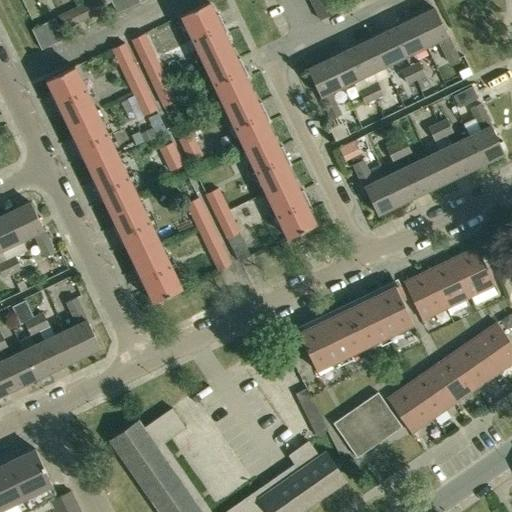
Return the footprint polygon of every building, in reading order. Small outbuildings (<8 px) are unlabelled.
[(106,0),(90,0),(81,5),(87,17),(109,6),(106,0)] [(125,0),(111,0),(117,13),(129,7),(125,0)] [(332,0),(310,0),(315,8),(332,0)] [(341,9),(337,0),(332,0),(315,8),(320,19),(341,9)] [(209,1),(181,14),(203,60),(230,47),(224,34),(228,32),(219,14),(216,16),(209,1)] [(81,5),(59,15),(65,28),(87,17),(81,5)] [(413,18),(426,46),(438,40),(449,62),(458,58),(434,8),(413,18)] [(55,18),(43,23),(53,44),(64,38),(55,18)] [(405,56),(426,46),(413,18),(392,28),(405,56)] [(43,23),(32,28),(42,49),(53,44),(43,23)] [(384,66),(405,56),(392,28),(371,39),(384,66)] [(363,76),(384,66),(371,39),(350,49),(363,76)] [(230,47),(203,60),(224,103),(251,90),(245,77),(248,76),(239,58),(237,59),(230,47)] [(341,86),(363,76),(350,49),(328,59),(341,86)] [(155,55),(143,61),(154,84),(166,78),(155,55)] [(330,91),(341,86),(328,59),(307,69),(331,119),(341,114),(330,91)] [(411,68),(416,78),(425,74),(420,64),(411,68)] [(135,65),(123,70),(134,93),(146,87),(135,65)] [(74,66),(47,79),(54,93),(51,95),(59,113),(63,111),(69,124),(96,111),(74,66)] [(411,68),(402,72),(407,82),(416,78),(411,68)] [(166,78),(154,84),(164,105),(176,100),(166,78)] [(368,88),(373,98),(382,94),(377,84),(368,88)] [(472,86),(453,96),(459,108),(478,98),(472,86)] [(146,87),(134,93),(144,115),(156,109),(146,87)] [(364,103),(373,98),(368,88),(359,92),(364,103)] [(251,90),(224,103),(239,134),(245,147),(272,134),(266,121),(269,120),(261,102),(257,103),(251,90)] [(465,125),(470,136),(483,163),(504,153),(495,135),(480,103),(470,108),(476,120),(465,125)] [(96,111),(69,124),(75,137),(72,139),(80,157),(84,155),(90,168),(117,155),(96,111)] [(453,131),(447,119),(438,123),(444,135),(453,131)] [(439,151),(428,156),(440,183),(462,173),(449,146),(444,135),(438,123),(428,128),(439,151)] [(150,140),(156,137),(152,128),(141,133),(141,134),(143,137),(145,142),(147,141),(150,140)] [(192,132),(180,138),(190,160),(202,155),(192,132)] [(272,134),(245,147),(266,191),(293,178),(287,166),(290,164),(282,146),(278,147),(272,134)] [(483,163),(470,136),(458,142),(449,146),(462,173),(483,163)] [(405,139),(395,144),(401,156),(410,151),(405,139)] [(172,141),(160,147),(171,170),(183,164),(172,141)] [(395,144),(386,148),(392,160),(401,156),(395,144)] [(117,155),(90,168),(96,181),(93,183),(101,201),(105,199),(111,212),(138,199),(117,155)] [(428,156),(406,166),(419,193),(440,183),(428,156)] [(362,159),(353,164),(377,214),(398,204),(385,177),(373,182),(362,159)] [(406,166),(385,177),(398,204),(419,193),(406,166)] [(293,178),(266,191),(287,237),(315,223),(308,209),(311,208),(303,190),(299,191),(293,178)] [(218,187),(206,193),(217,215),(229,209),(218,187)] [(198,197),(186,202),(197,225),(209,219),(198,197)] [(138,199),(111,212),(117,225),(114,226),(122,244),(126,243),(132,256),(159,243),(138,199)] [(31,202),(10,212),(22,239),(34,233),(45,257),(55,252),(31,202)] [(229,209),(217,215),(238,260),(250,255),(229,209)] [(10,212),(0,216),(0,246),(12,272),(22,267),(16,255),(27,249),(22,239),(10,212)] [(209,219),(197,225),(207,246),(219,241),(209,219)] [(159,243),(132,256),(138,269),(135,271),(144,289),(147,287),(154,301),(181,288),(159,243)] [(0,246),(0,268),(3,276),(12,272),(0,246)] [(470,296),(477,293),(495,284),(476,247),(452,258),(470,296)] [(446,308),(470,296),(452,258),(428,270),(446,308)] [(422,319),(446,308),(428,270),(403,282),(422,319)] [(388,335),(413,323),(395,286),(370,298),(388,335)] [(69,329),(66,330),(79,357),(100,347),(76,297),(67,301),(78,324),(69,329)] [(365,347),(388,335),(370,298),(346,309),(365,347)] [(26,323),(34,319),(30,310),(25,300),(24,301),(12,306),(16,314),(21,324),(25,321),(26,323)] [(341,358),(365,347),(346,309),(323,320),(341,358)] [(44,314),(34,319),(40,330),(49,325),(44,314)] [(500,320),(506,329),(511,325),(511,317),(511,315),(510,314),(500,320)] [(34,319),(26,323),(31,334),(40,330),(34,319)] [(316,370),(341,358),(323,320),(298,332),(316,370)] [(511,362),(511,343),(510,340),(497,322),(474,337),(499,372),(511,362)] [(66,330),(45,340),(58,367),(79,357),(66,330)] [(477,387),(499,372),(474,337),(453,352),(477,387)] [(305,352),(298,339),(294,341),(286,345),(293,358),(304,352),(305,352)] [(45,340),(24,350),(37,377),(58,367),(45,340)] [(24,350),(2,360),(15,387),(37,377),(24,350)] [(455,402),(477,387),(453,352),(431,367),(455,402)] [(2,360),(0,361),(0,394),(15,387),(2,360)] [(433,417),(455,402),(431,367),(409,382),(433,417)] [(411,433),(433,417),(409,382),(387,398),(411,433)] [(327,430),(306,388),(295,393),(316,435),(327,430)] [(402,426),(390,410),(378,391),(333,422),(357,457),(402,426)] [(295,464),(240,503),(226,511),(211,511),(163,442),(173,436),(185,427),(172,408),(143,428),(138,421),(111,440),(160,511),(297,511),(345,480),(326,453),(320,457),(308,440),(288,454),(295,464)] [(0,511),(42,511),(52,508),(49,501),(58,496),(53,486),(52,484),(35,449),(0,465),(0,511)] [(70,490),(58,496),(49,501),(52,508),(54,511),(63,511),(78,505),(70,490)]
